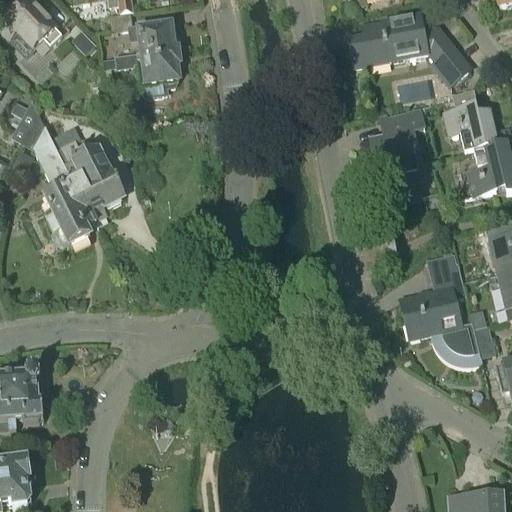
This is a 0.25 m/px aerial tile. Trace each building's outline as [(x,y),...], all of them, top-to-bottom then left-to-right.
[(117,0),(106,0),(109,21),(108,21),(109,22),(119,20),(117,0)] [(117,0),(119,20),(130,19),(134,18),(130,0),(117,0)] [(511,0),(495,0),(499,14),(511,11),(511,0)] [(0,30),(0,34),(10,45),(8,47),(25,63),(34,55),(34,56),(44,47),(50,53),(61,41),(55,35),(55,34),(27,5),(0,30)] [(114,64),(102,66),(104,76),(115,74),(116,76),(135,73),(134,70),(139,70),(139,69),(179,64),(178,55),(175,55),(171,30),(133,35),(130,19),(119,20),(109,22),(111,39),(129,36),(130,47),(136,46),(137,58),(136,58),(136,59),(114,63),(114,64)] [(470,75),(452,52),(437,33),(423,36),(420,22),(368,32),(370,41),(348,45),(353,73),(410,62),(411,64),(429,61),(435,67),(432,70),(449,92),(470,75)] [(71,45),(85,60),(94,51),(80,37),(71,45)] [(180,70),(179,64),(139,69),(139,70),(144,103),(167,100),(166,93),(174,92),(176,87),(179,87),(177,71),(180,70)] [(22,124),(13,138),(10,143),(23,151),(39,121),(31,107),(27,115),(22,124)] [(22,124),(27,115),(18,109),(12,118),(22,124)] [(473,157),(511,147),(511,145),(509,134),(494,137),(489,118),(478,120),(476,110),(442,119),(446,135),(458,132),(464,159),(473,157)] [(386,122),(391,141),(391,143),(370,148),(381,194),(424,184),(413,139),(424,136),(419,114),(386,122)] [(71,120),(48,132),(92,219),(102,214),(102,213),(105,211),(107,214),(121,208),(119,205),(122,203),(97,153),(83,161),(76,148),(81,145),(76,135),(78,134),(71,120)] [(45,133),(39,121),(23,151),(33,157),(54,198),(44,204),(52,219),(46,222),(53,237),(51,242),(57,254),(69,253),(90,243),(86,234),(97,229),(92,219),(48,132),(45,133)] [(511,147),(473,157),(480,183),(468,186),(472,202),(505,194),(506,200),(511,198),(511,171),(510,162),(511,161),(511,147)] [(9,172),(0,166),(0,182),(1,184),(9,172)] [(496,280),(511,275),(511,226),(485,233),(488,245),(487,245),(496,280)] [(481,364),(473,335),(472,328),(460,331),(460,327),(462,324),(462,319),(460,312),(458,308),(454,306),(454,305),(466,302),(458,268),(455,269),(453,260),(427,267),(435,299),(400,307),(409,345),(430,340),(431,345),(442,343),(443,345),(444,348),(446,350),(447,353),(449,355),(451,356),(453,358),(456,359),(459,360),(461,361),(464,362),(467,362),(470,362),(472,361),(474,369),(481,367),(481,364)] [(511,275),(496,280),(504,315),(505,315),(507,326),(511,325),(511,275)] [(488,331),(473,335),(481,364),(495,360),(488,331)] [(511,409),(511,364),(502,367),(502,369),(494,371),(501,398),(509,396),(511,409)] [(25,433),(39,432),(44,426),(42,414),(39,414),(37,390),(40,386),(39,381),(35,377),(29,377),(25,382),(0,383),(0,439),(16,438),(16,428),(24,427),(25,433)] [(1,511),(12,511),(11,511),(27,511),(31,508),(28,488),(30,487),(35,480),(34,470),(27,465),(0,468),(0,511),(1,511)] [(502,511),(502,500),(451,503),(451,511),(502,511)]
